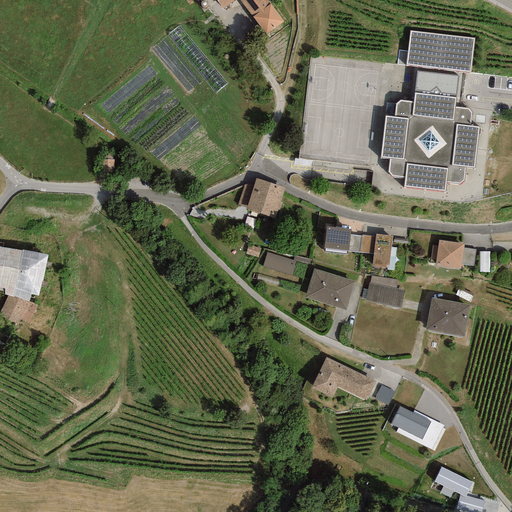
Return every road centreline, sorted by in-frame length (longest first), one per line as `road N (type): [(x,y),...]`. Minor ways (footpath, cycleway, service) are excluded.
road 1 (unclassified): [(511,226),(377,219),(298,193),(264,172),(170,202),(102,202),(18,181)]
road 2 (track): [(397,372),(432,392),(508,511)]
